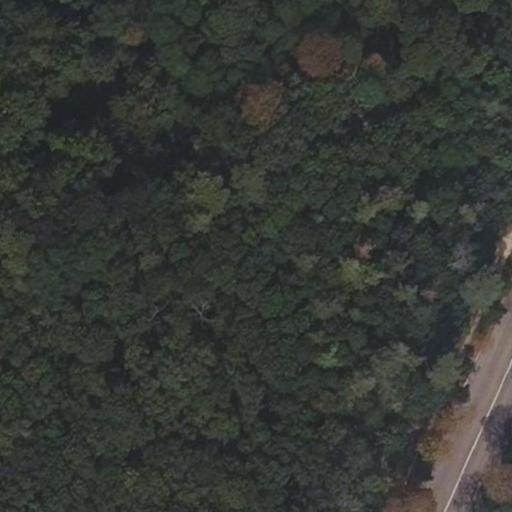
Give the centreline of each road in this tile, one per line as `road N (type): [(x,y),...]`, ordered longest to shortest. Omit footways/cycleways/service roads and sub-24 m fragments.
road 1 (unknown): [(0,258),(254,170),(511,47)]
road 2 (secondary): [(445,511),(511,363)]
